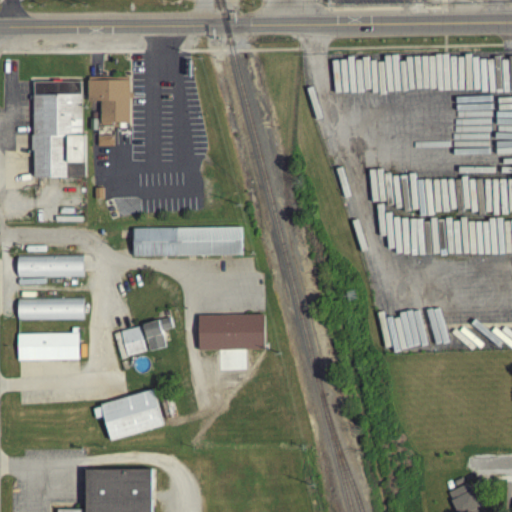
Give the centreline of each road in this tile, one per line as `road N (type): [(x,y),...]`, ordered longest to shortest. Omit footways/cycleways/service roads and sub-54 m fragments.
road 1 (primary): [(511,26),(223,30)]
road 2 (primary): [(223,30),(0,31)]
